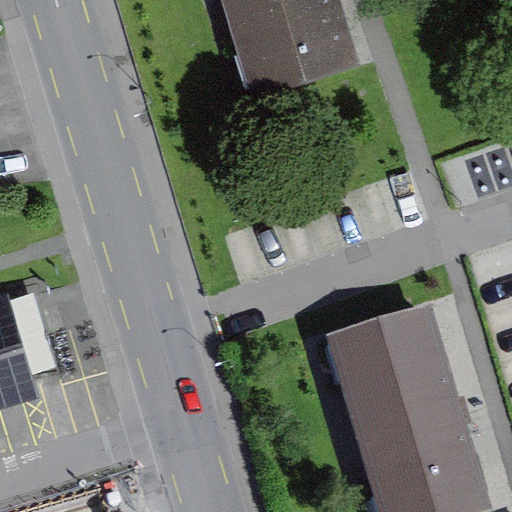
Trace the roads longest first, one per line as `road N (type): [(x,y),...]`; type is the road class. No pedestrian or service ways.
road 1 (tertiary): [(53,0),(182,425)]
road 2 (residential): [(0,479),(182,425)]
